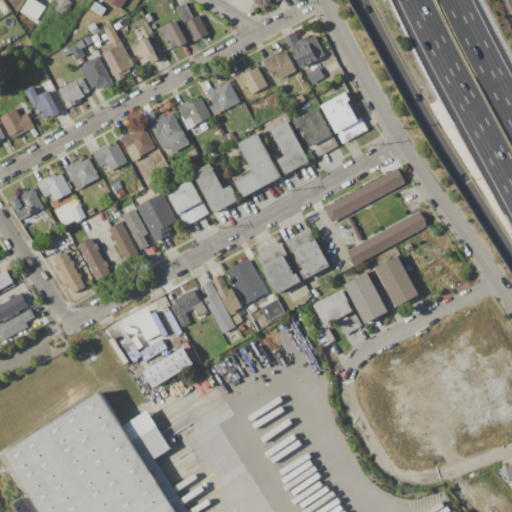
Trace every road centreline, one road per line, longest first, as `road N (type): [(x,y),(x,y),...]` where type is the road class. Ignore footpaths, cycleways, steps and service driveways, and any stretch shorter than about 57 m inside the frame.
road 1 (residential): [(67,322),(405,149)]
road 2 (residential): [(0,174),(321,0)]
road 3 (residential): [(326,0),(405,149),(511,307)]
road 4 (motorway): [(367,0),(440,137),(511,247)]
road 5 (motorway): [(414,0),(511,186)]
road 6 (residential): [(352,370),(372,346),(496,282)]
road 7 (track): [(352,370),(350,401),(382,464),(406,478)]
road 8 (motorway): [(511,112),(454,0)]
road 9 (residential): [(0,218),(67,322)]
